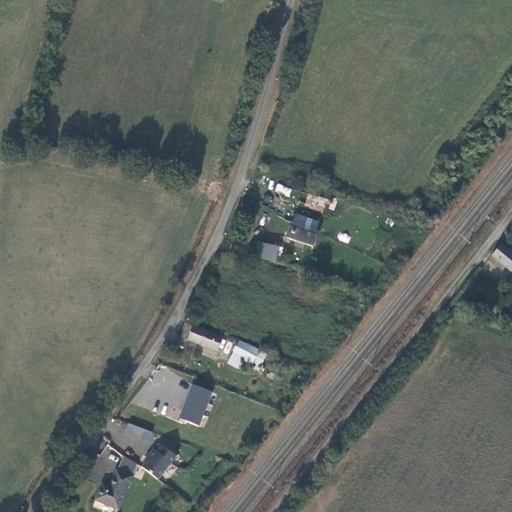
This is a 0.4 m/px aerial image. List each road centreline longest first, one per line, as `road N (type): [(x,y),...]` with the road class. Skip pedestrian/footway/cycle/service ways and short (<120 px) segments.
road 1 (unclassified): [(26,511),(142,359),(232,183),(287,0)]
road 2 (unclassified): [(498,232),(273,511)]
